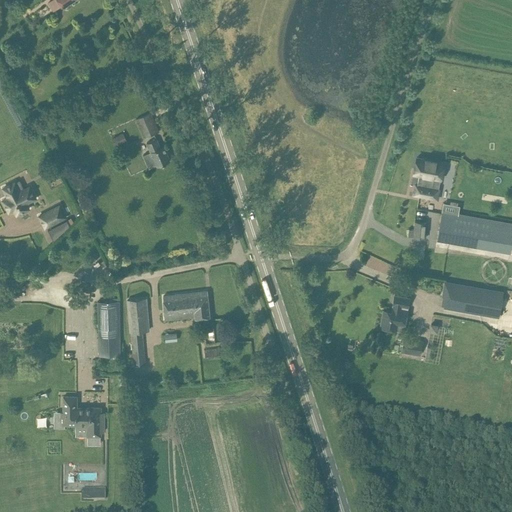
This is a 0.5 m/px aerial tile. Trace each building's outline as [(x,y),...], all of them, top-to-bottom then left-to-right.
[(51,0),(48,3),(53,11),(61,6),(63,9),(75,0),(51,0)] [(144,138),(159,132),(151,113),(136,119),(144,138)] [(118,134),(115,128),(108,131),(111,137),(118,134)] [(160,147),(157,138),(147,143),(150,151),(143,155),(149,169),(157,165),(157,166),(170,160),(164,145),(160,147)] [(414,169),(413,173),(415,174),(419,174),(418,182),(417,185),(416,184),(414,194),(437,199),(439,189),(433,188),(435,177),(441,179),(442,174),(445,161),(423,157),(423,159),(416,157),(414,169)] [(11,196),(3,200),(9,211),(14,209),(17,214),(28,208),(25,203),(35,198),(29,186),(24,189),(19,180),(15,182),(6,187),(11,196)] [(39,216),(45,228),(65,217),(59,206),(39,216)] [(442,211),(437,240),(490,249),(496,221),(442,211)] [(66,219),(47,228),(53,239),(69,225),(66,219)] [(408,236),(426,238),(427,223),(415,222),(414,230),(409,229),(408,236)] [(503,291),(444,281),(442,296),(446,296),(444,307),(499,317),(503,291)] [(207,291),(163,295),(165,319),(195,316),(195,318),(210,316),(207,291)] [(383,310),(380,327),(404,331),(409,298),(394,295),(392,311),(383,310)] [(127,300),(128,310),(130,332),(134,366),(146,365),(142,331),(149,330),(146,298),(127,300)] [(119,301),(98,302),(98,312),(100,355),(120,355),(119,301)] [(165,342),(177,340),(175,332),(164,334),(165,342)] [(423,340),(404,337),(402,352),(420,355),(423,340)] [(218,349),(204,351),(205,356),(212,355),(212,358),(219,357),(218,349)] [(63,412),(63,424),(76,424),(76,435),(100,436),(100,428),(104,428),(104,416),(101,416),(101,407),(76,407),(76,396),(64,396),(63,412)] [(82,489),(82,500),(105,500),(105,489),(82,489)]
